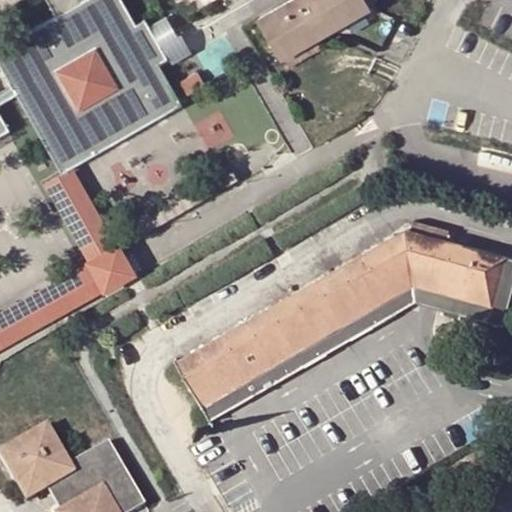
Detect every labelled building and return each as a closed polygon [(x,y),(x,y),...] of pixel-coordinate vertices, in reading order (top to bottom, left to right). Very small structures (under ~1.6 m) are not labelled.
[(0,47),(0,65),(10,83),(15,92),(29,115),(60,171),(75,162),(180,103),(157,63),(166,58),(155,40),(148,28),(142,19),(134,23),(120,0),(81,0),(80,1),(56,15),(0,47)] [(47,0),(56,15),(80,1),(79,0),(47,0)] [(368,7),(363,0),(291,0),(257,21),(279,58),(315,37),(368,7)] [(167,17),(148,28),(171,66),(189,55),(167,17)] [(315,37),(279,58),(284,67),(321,47),(315,37)] [(0,100),(15,92),(10,83),(0,88),(0,100)] [(0,347),(138,270),(75,162),(47,178),(92,257),(0,309),(0,347)] [(177,361),(201,402),(410,284),(492,304),(505,258),(403,230),(177,361)] [(511,290),(511,260),(505,258),(492,304),(410,284),(201,402),(210,419),(413,301),(503,325),(511,290)] [(0,456),(25,500),(46,488),(59,480),(73,503),(58,511),(56,511),(136,511),(143,508),(105,441),(66,464),(43,425),(0,450),(0,456)] [(46,488),(58,511),(73,503),(59,480),(46,488)]
